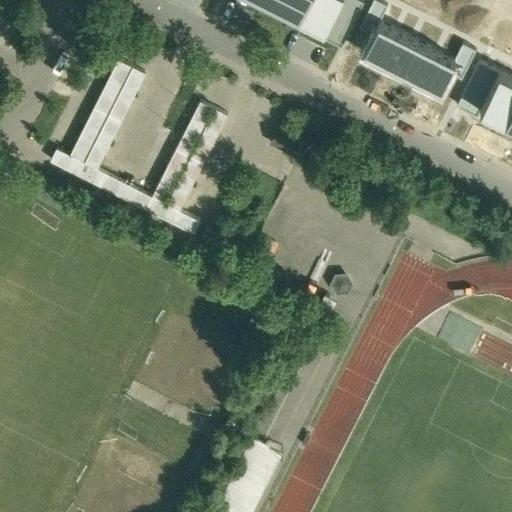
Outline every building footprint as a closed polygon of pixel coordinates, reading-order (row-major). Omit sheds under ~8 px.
[(342,43),(363,0),(293,0),(322,14),(315,30),(342,43)] [(501,0),(495,0),(480,35),(495,42),(511,4),(501,0)] [(461,53),(377,10),(358,49),(442,92),(461,53)] [(136,65),(121,57),(75,148),(90,156),(136,65)] [(511,68),(496,61),(474,106),(511,125),(511,68)] [(136,65),(90,156),(104,163),(150,72),(136,65)] [(217,105),(203,98),(157,189),(171,195),(217,105)] [(217,105),(171,195),(186,203),(231,112),(217,105)] [(319,132),(307,126),(300,138),(278,127),(272,139),(295,151),(296,149),(307,155),(319,132)] [(61,144),(54,156),(195,228),(201,215),(61,144)]
